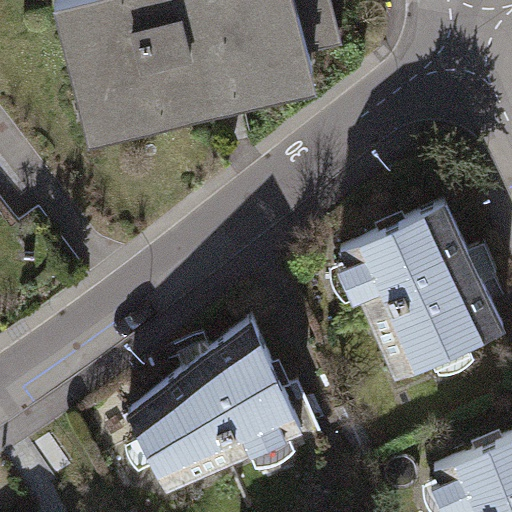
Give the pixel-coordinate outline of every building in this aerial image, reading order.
[(53,0),(85,122),(310,65),(305,44),(338,36),(328,0),(53,0)] [(337,241),(364,304),(471,258),(444,195),(337,241)] [(499,322),(471,258),(364,304),(392,368),(499,322)] [(248,313),(191,356),(235,451),(294,421),(248,313)] [(164,481),(235,451),(191,356),(127,405),(164,481)] [(511,427),(433,461),(454,511),(493,511),(511,504),(511,427)]
